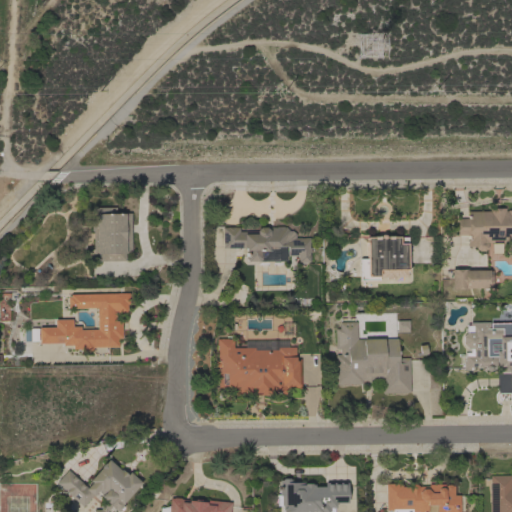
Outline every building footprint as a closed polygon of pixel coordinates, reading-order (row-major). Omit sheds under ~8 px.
[(92,232),(90,232),(90,222),(92,222),(91,207),(114,207),(114,213),(129,213),(130,253),(124,253),(124,260),(97,261),(97,254),(92,254),(92,232)] [(489,211),(489,208),(504,208),(504,211),(506,211),(506,210),(511,210),(511,257),(507,257),(507,240),(492,240),(492,242),(486,242),(486,247),(483,251),(478,251),(474,248),(474,246),(466,247),(466,238),(467,238),(467,235),(456,235),(456,218),(467,218),(467,211),(489,211)] [(221,227),(227,227),(227,226),(233,226),(233,227),(238,227),(238,231),(256,231),(256,227),(276,227),(276,226),(282,226),(282,227),(285,227),(288,230),(291,230),(294,233),(294,238),(295,238),(295,237),(299,237),(299,238),(308,237),(309,250),(308,250),(309,262),(298,262),(298,255),(286,255),(285,246),(277,246),(278,257),(268,257),(268,261),(245,261),(245,250),(244,250),(244,248),(243,247),(222,248),(221,227)] [(393,276),(393,279),(385,279),(385,276),(378,277),(378,280),(359,280),(358,258),(365,258),(365,237),(379,236),(379,235),(380,234),(382,233),(383,234),(384,234),(384,235),(384,236),(398,236),(407,236),(407,244),(408,244),(409,264),(407,264),(407,276),(393,276)] [(450,269),(466,269),(466,270),(491,270),(491,287),(466,288),(466,289),(450,289),(450,269)] [(128,292),(128,303),(126,303),(126,311),(114,312),(114,321),(120,320),(121,338),(117,338),(117,347),(92,347),(92,351),(80,351),(80,349),(71,349),(71,345),(61,345),(61,343),(38,343),(38,327),(54,327),(54,319),(71,319),(71,326),(79,326),(79,329),(96,329),(95,307),(67,308),(66,296),(69,296),(69,294),(128,292)] [(396,332),(396,320),(408,320),(408,331),(396,332)] [(334,354),(339,354),(339,348),(334,348),(333,328),(338,328),(338,322),(355,321),(356,339),(396,338),(397,358),(408,357),(409,392),(380,393),(380,379),(360,379),(361,383),(335,384),(334,354)] [(457,363),(457,355),(463,355),(463,353),(465,353),(465,347),(461,344),(461,336),(465,332),(465,326),(468,326),(469,322),(489,322),(489,323),(511,322),(511,368),(508,368),(508,371),(499,371),(499,368),(495,368),(495,367),(492,367),(492,370),(487,370),(485,370),(484,368),(484,366),(481,366),(480,368),(476,368),(475,366),(472,366),(472,369),(468,369),(468,370),(462,370),(462,363),(457,363)] [(243,340),(286,339),(286,347),(294,347),(294,359),(299,358),(300,388),(286,388),(286,394),(231,395),(231,388),(216,389),(216,368),(214,368),(214,361),(216,361),(216,345),(215,345),(215,338),(227,338),(227,339),(232,339),(232,347),(243,347),(243,340)] [(92,511),(92,510),(100,509),(100,505),(104,501),(101,498),(101,495),(104,492),(101,489),(100,491),(98,489),(92,496),(91,495),(81,506),(55,483),(57,481),(54,478),(57,474),(60,477),(66,469),(86,487),(90,482),(89,481),(100,468),(99,467),(103,462),(104,463),(107,459),(121,472),(122,471),(126,475),(129,472),(140,482),(123,503),(123,506),(119,511),(116,511),(113,508),(113,511),(112,511),(108,511),(107,511),(92,511)] [(511,511),(489,511),(489,475),(510,475),(511,486),(511,511)] [(346,482),(346,503),(334,503),(334,507),(333,507),(333,511),(281,511),(281,505),(275,505),(275,494),(278,494),(277,480),(280,480),(282,478),(288,478),(289,479),(291,479),(291,482),(302,482),(303,483),(310,483),(310,484),(313,484),(313,486),(324,486),(323,482),(346,482)] [(391,511),(391,510),(385,510),(384,483),(400,483),(401,486),(409,486),(410,484),(415,484),(417,486),(428,486),(428,484),(444,484),(444,485),(445,485),(446,484),(450,484),(451,485),(453,485),(453,495),(458,495),(458,511),(391,511)] [(229,511),(158,511),(159,507),(168,508),(169,498),(171,498),(174,497),(179,498),(180,499),(188,500),(189,498),(230,502),(229,511)]
